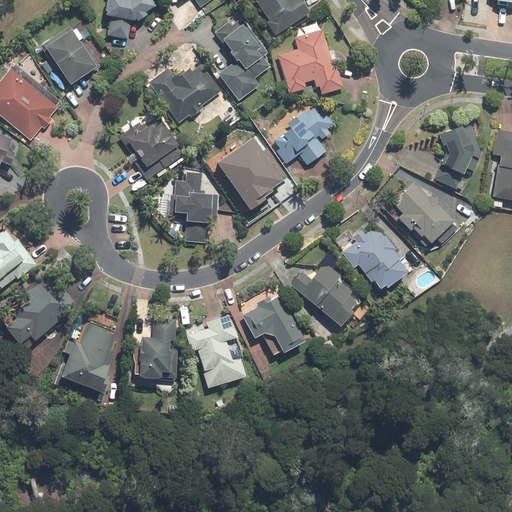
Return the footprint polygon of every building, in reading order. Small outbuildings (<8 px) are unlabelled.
[(110,0),(109,16),(112,16),(111,36),(131,38),(133,20),(141,21),(151,16),(149,12),(158,5),(154,0),(110,0)] [(196,0),(202,9),(215,0),(196,0)] [(258,0),(271,20),(267,22),(275,36),(311,14),(301,0),(258,0)] [(232,18),(214,32),(224,44),(226,41),(233,49),(230,52),(237,61),(219,75),(239,100),(259,84),(253,77),(270,64),(262,55),(270,49),(246,20),(239,26),(232,18)] [(78,23),(44,46),(72,86),(99,67),(82,41),(88,37),(78,23)] [(333,66),(324,30),(295,37),(298,49),(280,54),(289,92),(309,88),(308,83),(315,81),(317,88),(320,87),(322,93),(345,88),(340,64),(333,66)] [(169,68),(150,82),(181,123),(223,91),(203,65),(194,72),(190,67),(176,78),(169,68)] [(62,108),(14,67),(0,82),(0,112),(34,142),(62,108)] [(308,165),(326,151),(317,138),(321,135),(324,139),(332,133),(328,128),(332,124),(318,106),(308,113),(305,110),(287,124),(289,127),(273,139),(281,149),(278,151),(288,164),(300,154),(308,165)] [(184,154),(157,110),(143,118),(142,116),(117,131),(127,147),(130,145),(134,152),(127,156),(131,163),(139,157),(150,175),(184,154)] [(470,123),(442,133),(448,151),(442,163),(463,174),(466,168),(473,172),(482,156),(470,123)] [(511,131),(496,129),(491,155),(500,157),(493,195),(511,198),(511,131)] [(14,137),(0,131),(0,170),(3,162),(13,166),(19,151),(10,148),(14,137)] [(270,166),(247,135),(231,147),(237,155),(222,166),(246,197),(260,187),(263,191),(267,188),(270,192),(283,182),(275,172),(281,168),(276,161),(270,166)] [(201,192),(202,173),(188,173),(188,180),(176,179),(176,193),(159,192),(158,215),(171,216),(171,210),(189,211),(188,219),(184,218),(183,241),(200,242),(200,235),(211,236),(213,213),(219,214),(219,201),(213,201),(214,192),(201,192)] [(414,180),(391,200),(403,212),(399,216),(427,245),(436,238),(442,243),(462,224),(440,203),(439,195),(422,190),(414,180)] [(353,239),(341,248),(355,268),(361,264),(382,292),(413,270),(382,227),(371,235),(367,230),(353,239)] [(16,242),(6,228),(0,232),(0,291),(38,264),(20,239),(16,242)] [(301,270),(289,285),(342,325),(359,303),(348,294),(352,288),(339,279),(344,272),(325,257),(310,277),(301,270)] [(54,300),(40,282),(27,293),(31,298),(16,311),(20,316),(7,326),(21,343),(30,336),(35,341),(79,305),(67,290),(54,300)] [(306,341),(282,295),(275,299),(272,294),(255,304),(258,308),(245,315),(256,336),(262,333),(275,358),(306,341)] [(237,338),(229,313),(207,320),(209,329),(201,331),(200,326),(185,330),(191,351),(197,349),(208,386),(246,375),(240,356),(232,358),(227,340),(237,338)] [(177,319),(153,318),(152,335),(142,335),(141,352),(135,351),(134,378),(176,379),(177,348),(171,347),(171,339),(176,340),(177,319)] [(81,342),(74,340),(63,376),(105,389),(117,352),(111,349),(116,333),(87,323),(81,342)] [(61,354),(51,343),(25,367),(35,378),(61,354)]
